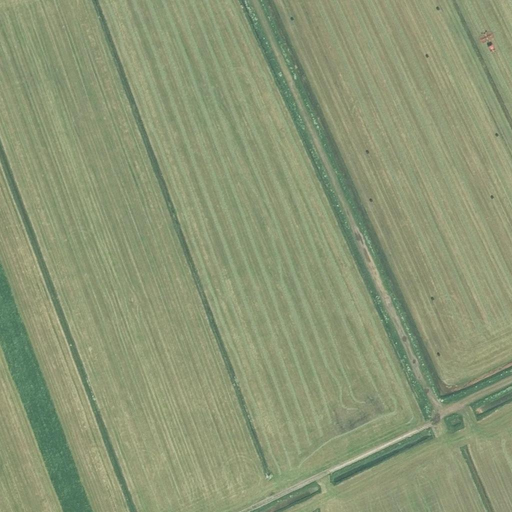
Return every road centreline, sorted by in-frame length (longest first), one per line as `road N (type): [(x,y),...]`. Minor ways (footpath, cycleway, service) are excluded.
road 1 (track): [(253,0),(433,404),(444,409),(511,378)]
road 2 (track): [(444,409),(436,422),(249,511)]
